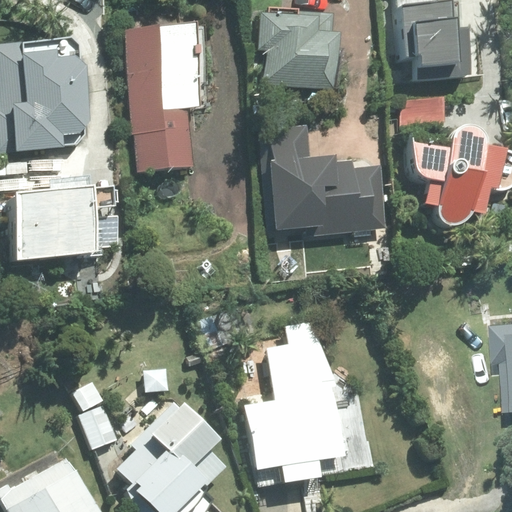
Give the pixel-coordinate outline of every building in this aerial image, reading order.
[(388,0),(389,8),(384,9),(391,72),(403,71),(404,84),(457,78),(451,29),(435,31),(432,4),(427,4),(426,0),(388,0)] [(255,55),(253,85),(325,89),(329,12),(258,8),(257,17),(247,16),(244,54),(255,55)] [(180,26),(112,35),(131,171),(185,164),(178,110),(191,108),(180,26)] [(59,40),(0,45),(0,140),(1,140),(3,154),(70,148),(68,134),(76,133),(68,46),(59,47),(59,40)] [(434,98),(394,102),(396,127),(437,122),(434,98)] [(297,126),(251,131),(262,232),(297,228),(298,238),(376,230),(370,167),(345,170),(344,164),(320,166),(319,157),(300,159),(297,126)] [(435,143),(403,138),(397,176),(427,181),(423,211),(433,213),(431,223),(447,226),(449,215),(471,219),(476,189),(491,191),(492,183),(503,185),(507,164),(496,162),(497,153),(468,148),(470,136),(437,131),(435,143)] [(69,191),(0,197),(0,263),(76,256),(69,191)] [(230,309),(183,328),(195,357),(242,338),(230,309)] [(511,322),(491,324),(494,364),(502,363),(506,410),(511,409),(511,322)] [(235,408),(245,471),(268,467),(271,485),(308,479),(305,461),(334,457),(324,389),(330,388),(303,324),(279,327),(282,346),(259,350),(267,403),(235,408)] [(159,371),(136,373),(138,397),(161,395),(159,371)] [(99,405),(72,415),(85,451),(112,442),(99,405)] [(128,450),(107,471),(120,484),(114,490),(123,511),(192,511),(205,500),(193,487),(214,467),(197,449),(203,443),(166,405),(124,446),(128,450)] [(0,493),(0,511),(87,511),(60,461),(0,493)]
